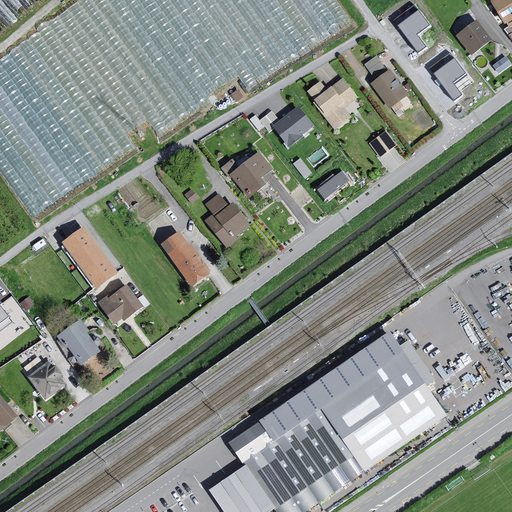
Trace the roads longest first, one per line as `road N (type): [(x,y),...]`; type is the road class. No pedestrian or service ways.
road 1 (residential): [(0,262),(69,211),(376,27),(458,133)]
road 2 (unclassified): [(0,474),(458,133)]
road 3 (primary): [(511,405),(355,511)]
road 4 (unknown): [(157,158),(166,194),(232,300)]
road 5 (primary): [(383,511),(511,422)]
